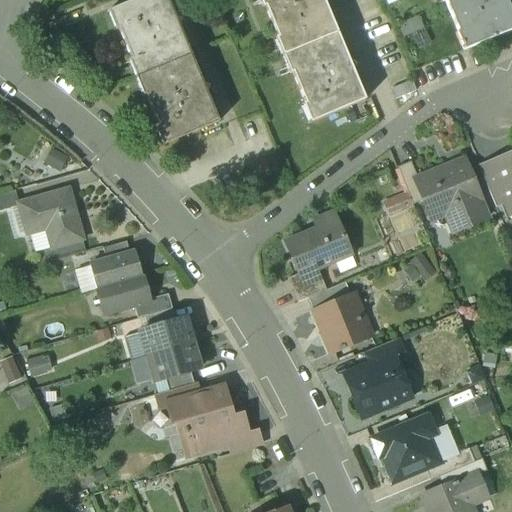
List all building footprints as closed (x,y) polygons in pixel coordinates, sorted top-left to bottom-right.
[(166,0),(137,0),(107,13),(115,32),(117,31),(129,61),(127,62),(135,79),(189,57),(190,56),(178,28),(176,28),(173,21),(175,20),(166,0)] [(258,0),(262,9),(264,9),(277,39),(274,40),(282,57),(336,34),(325,6),(324,5),(323,6),(320,0),(258,0)] [(440,0),(441,3),(443,3),(456,34),(455,35),(462,52),(511,31),(511,21),(503,1),(499,2),(498,0),(440,0)] [(336,34),(282,57),(289,76),(292,75),(304,105),(302,106),(310,124),(364,102),(352,72),(352,71),(350,72),(347,65),(349,64),(336,34)] [(189,57),(135,79),(142,97),(144,96),(158,127),(156,128),(163,146),(217,124),(189,57)] [(410,81),(390,90),(394,101),(415,92),(410,81)] [(511,152),(489,163),(489,164),(506,204),(505,204),(508,211),(511,209),(511,152)] [(416,180),(409,164),(396,169),(411,206),(422,201),(414,181),(416,180)] [(506,204),(489,164),(478,169),(495,209),(505,204),(506,204)] [(416,180),(414,181),(422,201),(428,216),(430,215),(430,214),(441,210),(451,234),(486,220),(465,168),(445,176),(442,169),(416,180)] [(67,191),(18,205),(18,206),(26,235),(46,230),(51,249),(81,241),(67,191)] [(14,192),(0,196),(0,211),(18,206),(18,205),(14,192)] [(332,214),(312,222),(316,231),(284,244),(297,276),(297,277),(316,270),(336,261),(334,256),(347,250),(332,214)] [(125,243),(102,250),(107,265),(130,258),(125,243)] [(107,265),(90,270),(95,291),(141,278),(135,257),(107,265)] [(316,270),(297,277),(297,276),(286,280),(296,304),(307,300),(325,292),(316,270)] [(141,278),(95,291),(103,316),(132,307),(148,303),(147,301),(141,278)] [(325,292),(307,300),(312,313),(349,298),(343,284),(325,292)] [(167,296),(147,301),(148,303),(132,307),(136,320),(146,317),(171,310),(167,296)] [(349,298),(312,313),(329,355),(337,352),(337,353),(343,350),(342,350),(362,341),(355,324),(362,322),(352,296),(349,298)] [(171,310),(146,317),(149,330),(174,323),(171,310)] [(149,330),(138,333),(145,358),(191,345),(184,320),(174,323),(149,330)] [(410,367),(398,340),(363,355),(368,368),(392,358),(398,372),(410,367)] [(191,345),(145,358),(153,383),(164,380),(189,373),(199,370),(191,345)] [(342,379),(360,419),(409,398),(398,372),(392,358),(368,368),(342,379)] [(189,373),(164,380),(167,393),(192,386),(189,373)] [(167,393),(157,396),(161,409),(168,407),(168,405),(196,397),(193,385),(167,393)] [(196,397),(168,405),(168,407),(174,426),(177,425),(186,456),(229,444),(246,440),(245,438),(239,418),(230,420),(222,390),(196,397)] [(425,419),(370,442),(378,459),(380,458),(391,485),(424,470),(438,465),(437,463),(427,439),(433,436),(425,419)] [(254,436),(245,438),(246,440),(229,444),(233,456),(258,448),(254,436)] [(467,450),(437,463),(438,465),(424,470),(429,481),(437,478),(472,463),(467,450)] [(472,463),(437,478),(442,490),(474,476),(475,477),(485,472),(480,460),(472,463)] [(442,490),(423,497),(428,511),(470,511),(468,506),(484,500),(475,477),(474,476),(442,490)]
